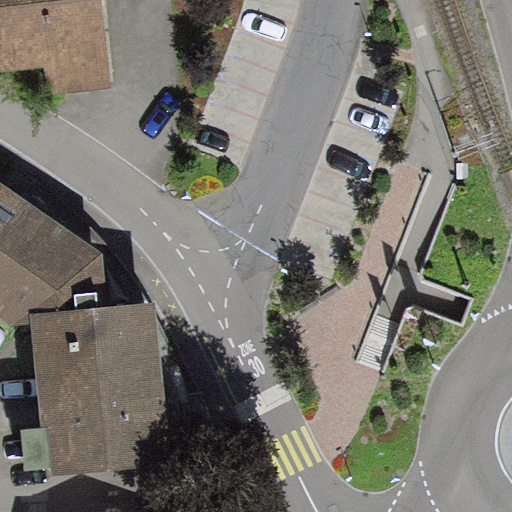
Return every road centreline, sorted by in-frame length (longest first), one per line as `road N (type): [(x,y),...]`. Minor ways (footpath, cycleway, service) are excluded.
road 1 (residential): [(205,287),(264,204),(324,49),(329,0)]
road 2 (residential): [(0,114),(161,232),(205,287)]
road 3 (residential): [(205,287),(320,511)]
road 4 (primary): [(498,350),(474,371),(453,414),(453,460),(473,503)]
